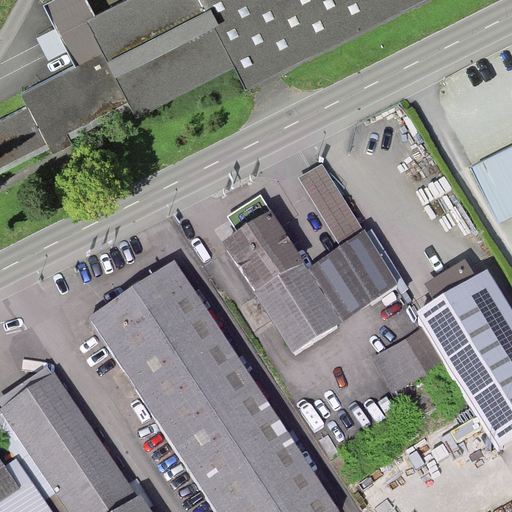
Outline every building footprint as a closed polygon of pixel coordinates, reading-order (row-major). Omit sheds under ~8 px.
[(98,13),(91,0),(52,0),(46,4),(76,63),(18,93),(24,106),(0,118),(0,171),(131,105),(87,19),(98,13)] [(131,105),(137,118),(238,66),(203,0),(122,0),(98,13),(87,19),(131,105)] [(203,0),(238,66),(248,89),(424,0),(203,0)] [(511,145),(472,166),(500,222),(511,216),(511,145)] [(364,230),(322,163),(299,177),(341,245),(364,230)] [(237,231),(270,211),(260,195),(227,216),(237,231)] [(237,231),(222,241),(292,353),(342,322),(308,267),(272,210),(270,211),(237,231)] [(372,229),(366,233),(399,284),(403,292),(409,288),(372,229)] [(366,233),(364,230),(341,245),(308,267),(342,322),(399,284),(366,233)] [(341,511),(175,257),(86,315),(214,511),(341,511)] [(436,301),(417,312),(499,446),(511,438),(511,333),(476,275),(466,257),(424,283),(436,301)] [(511,308),(487,268),(476,275),(511,333),(511,308)] [(447,370),(422,329),(372,357),(394,395),(426,373),(431,380),(447,370)] [(0,403),(2,406),(51,373),(47,367),(0,398),(0,403)] [(51,511),(149,511),(54,371),(51,373),(2,406),(0,408),(2,411),(0,412),(0,443),(12,461),(15,458),(51,511)] [(438,409),(429,394),(407,406),(416,421),(438,409)] [(0,459),(0,511),(51,511),(15,458),(12,461),(4,466),(0,459)]
